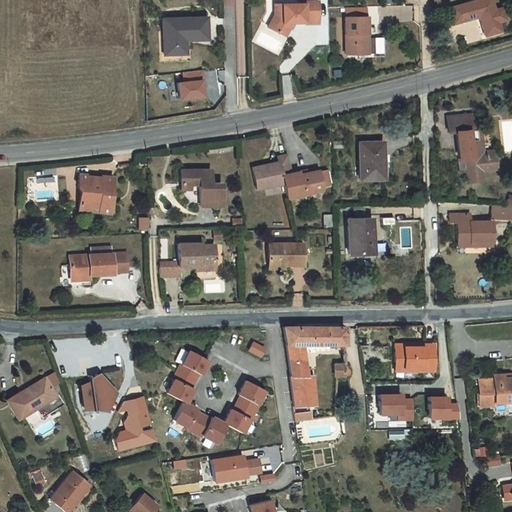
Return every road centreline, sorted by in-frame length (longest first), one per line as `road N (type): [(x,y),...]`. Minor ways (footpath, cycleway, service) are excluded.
road 1 (tertiary): [(511,57),(244,121),(0,154)]
road 2 (tertiary): [(0,334),(511,309)]
